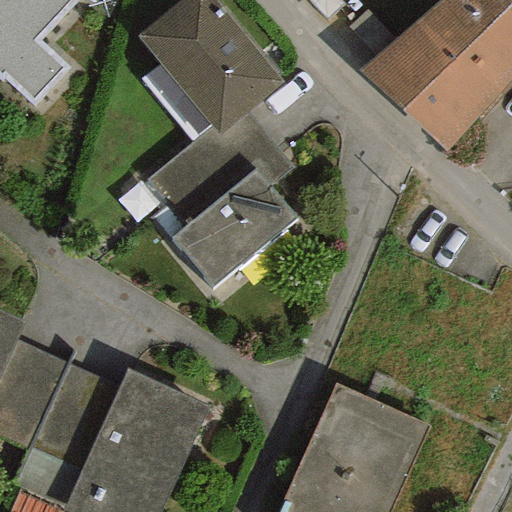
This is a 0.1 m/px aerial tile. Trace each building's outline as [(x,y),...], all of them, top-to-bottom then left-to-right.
[(38,41),(76,0),(0,0),(0,80),(2,78),(33,107),(68,69),(38,41)] [(282,84),(213,0),(182,0),(137,37),(211,127),(218,136),(246,114),(282,84)] [(511,76),(511,0),(439,0),(357,71),(446,153),(511,76)] [(211,127),(146,181),(186,223),(254,168),(269,186),(291,167),(246,114),(218,136),(211,127)] [(269,186),(254,168),(186,223),(168,238),(209,289),(295,219),(269,186)] [(22,322),(0,312),(0,370),(13,341),(22,322)] [(0,370),(0,439),(26,451),(65,364),(13,341),(0,370)] [(63,510),(119,388),(65,364),(26,451),(11,483),(63,510)] [(158,511),(207,406),(127,370),(119,388),(63,510),(67,511),(158,511)] [(391,511),(429,427),(333,385),(277,511),(391,511)]
